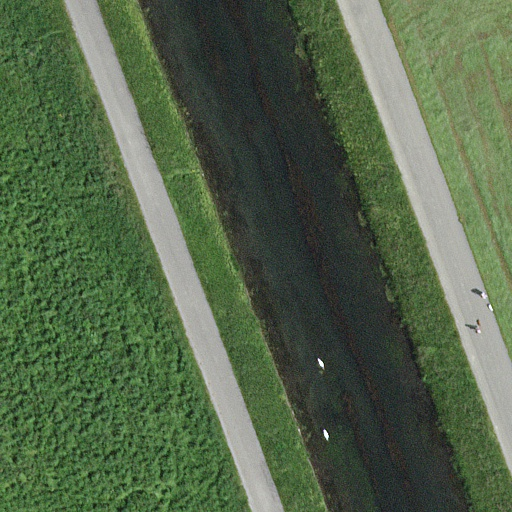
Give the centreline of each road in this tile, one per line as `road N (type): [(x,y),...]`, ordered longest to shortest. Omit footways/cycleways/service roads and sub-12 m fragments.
road 1 (unclassified): [(81,0),(270,511)]
road 2 (unclassified): [(511,413),(360,0)]
